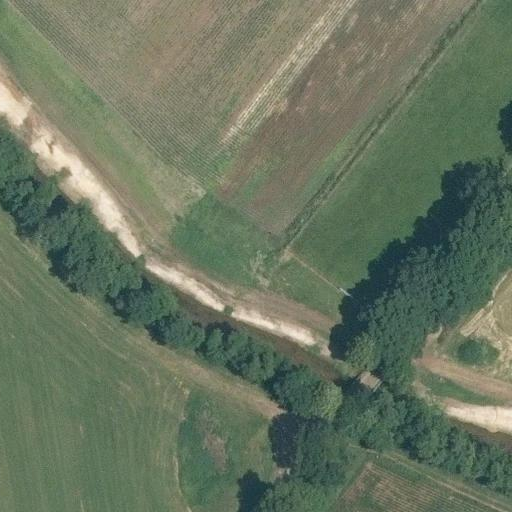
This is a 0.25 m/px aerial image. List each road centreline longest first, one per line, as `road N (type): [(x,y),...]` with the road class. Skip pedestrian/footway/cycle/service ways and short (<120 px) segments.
road 1 (track): [(389,360),(164,268),(0,119)]
road 2 (unclassified): [(263,511),(511,210)]
